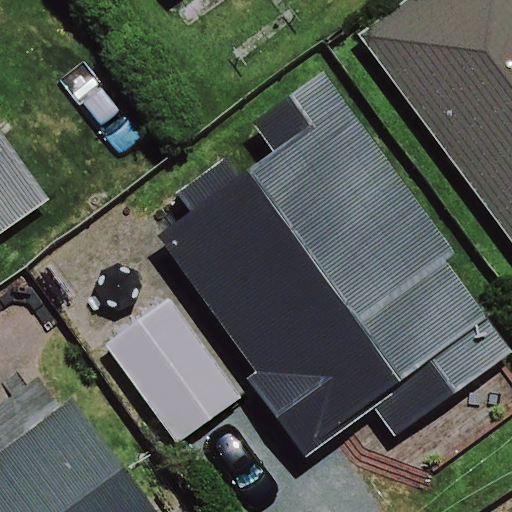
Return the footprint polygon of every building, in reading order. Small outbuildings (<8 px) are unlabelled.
[(511,0),(426,0),(369,42),(511,237),(511,0)] [(505,360),(315,81),(216,149),(231,171),(145,230),(304,462),(386,406),(402,430),(505,360)] [(0,238),(42,208),(0,148),(0,238)] [(239,400),(164,303),(99,353),(173,450),(239,400)] [(0,458),(0,511),(148,511),(66,407),(0,458)]
